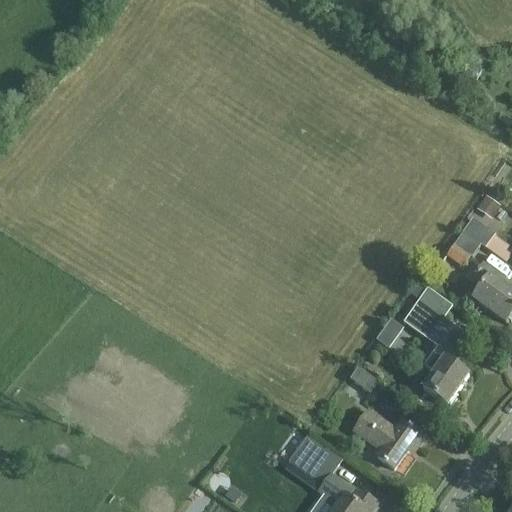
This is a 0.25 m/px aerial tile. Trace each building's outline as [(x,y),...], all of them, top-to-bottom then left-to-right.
[(508,191),(511,184),(511,174),(495,163),(486,176),(508,191)] [(477,212),(491,221),(499,209),(486,200),(477,212)] [(472,222),(462,235),(480,248),(481,247),(485,250),(487,248),(494,238),(474,223),(472,222)] [(472,259),(480,248),(462,235),(447,257),(463,269),(471,258),(472,259)] [(507,326),(511,318),(511,294),(503,288),(506,284),(483,268),(473,282),(483,290),(474,302),(507,326)] [(419,287),(411,298),(420,304),(428,294),(419,287)] [(454,368),(472,343),(443,322),(452,311),(428,294),(420,304),(405,326),(439,350),(425,369),(435,375),(423,391),(448,409),(469,379),(454,368)] [(403,331),(389,321),(374,342),(388,352),(403,331)] [(358,372),(350,383),(371,397),(378,386),(358,372)] [(417,451),(425,440),(403,424),(396,434),(368,415),(355,434),(383,453),(377,461),(394,472),(412,447),(417,451)] [(319,511),(373,511),(378,507),(358,493),(351,504),(347,501),(353,493),(333,478),(343,463),(309,439),(285,473),(326,502),(319,511)] [(161,466),(156,474),(165,480),(170,472),(161,466)]
